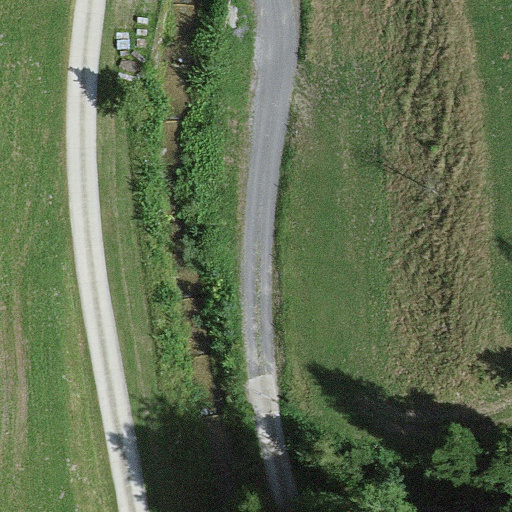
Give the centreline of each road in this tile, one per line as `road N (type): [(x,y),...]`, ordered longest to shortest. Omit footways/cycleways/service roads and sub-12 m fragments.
road 1 (unclassified): [(103,0),(88,162),(104,308),(142,511)]
road 2 (track): [(282,0),(256,313),(292,511)]
